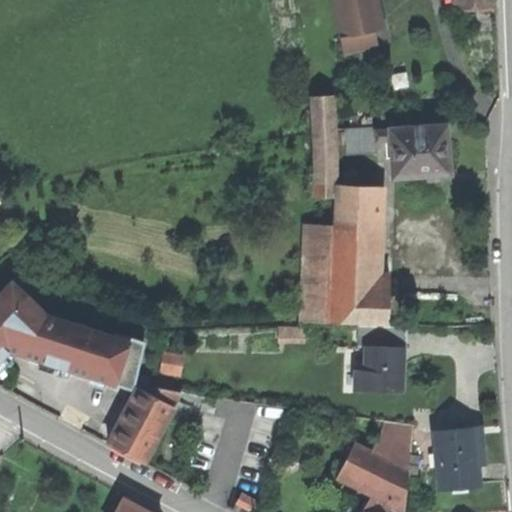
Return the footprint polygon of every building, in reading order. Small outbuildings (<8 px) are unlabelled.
[(367,0),(339,0),(347,36),(374,31),(367,0)] [(315,193),(336,193),(336,182),(335,93),(314,93),(315,193)] [(347,125),(349,152),(379,150),(378,147),(378,139),(377,129),(377,123),(347,125)] [(392,138),(394,174),(450,171),(449,147),(447,123),(391,127),(391,128),(392,138)] [(392,138),(391,128),(377,129),(378,139),(385,139),(392,138)] [(336,193),(335,208),(380,210),(381,184),(336,182),(336,193)] [(331,317),(375,319),(376,297),(377,272),(380,210),(335,208),(335,220),(331,317)] [(302,316),(331,317),(335,220),(306,219),(304,278),(303,296),(302,316)] [(391,272),(377,272),(376,297),(390,298),(391,272)] [(271,295),(303,296),(304,278),(272,277),(271,295)] [(30,281),(0,318),(0,383),(15,393),(47,354),(72,363),(89,308),(44,293),(30,281)] [(390,298),(376,297),(375,319),(389,320),(390,298)] [(162,331),(89,308),(72,363),(145,386),(151,367),(162,331)] [(408,324),(359,322),(358,344),(364,344),(364,367),(363,388),(402,389),(403,373),(397,373),(397,359),(398,345),(407,345),(408,324)] [(157,369),(151,367),(145,386),(143,389),(173,405),(174,401),(178,389),(151,384),(157,369)] [(354,388),(363,388),(364,367),(354,367),(354,388)] [(174,405),(173,405),(143,389),(138,386),(108,443),(126,452),(145,462),(174,405)] [(204,395),(178,389),(174,401),(201,407),(203,401),(204,395)] [(439,487),(480,484),(478,455),(476,426),(447,428),(447,435),(435,436),(439,487)] [(382,431),(372,451),(406,467),(409,444),(382,431)] [(340,471),(376,489),(404,503),(408,468),(406,467),(372,451),(355,442),(340,471)] [(376,489),(363,510),(366,511),(401,511),(404,503),(376,489)] [(152,511),(142,506),(124,497),(115,511),(152,511)]
